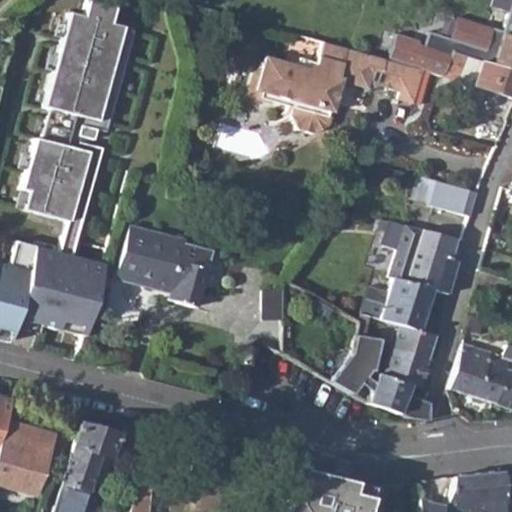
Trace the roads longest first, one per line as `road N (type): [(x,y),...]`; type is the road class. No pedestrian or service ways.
road 1 (tertiary): [(445,452),(327,451),(0,359)]
road 2 (residential): [(445,452),(436,375),(489,178),(511,133)]
